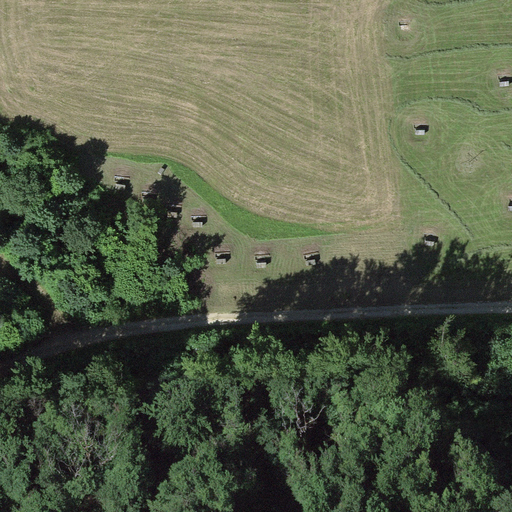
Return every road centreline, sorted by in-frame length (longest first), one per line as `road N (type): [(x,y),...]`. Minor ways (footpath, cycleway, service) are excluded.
road 1 (track): [(0,408),(169,324),(511,307)]
road 2 (track): [(169,324),(0,372)]
